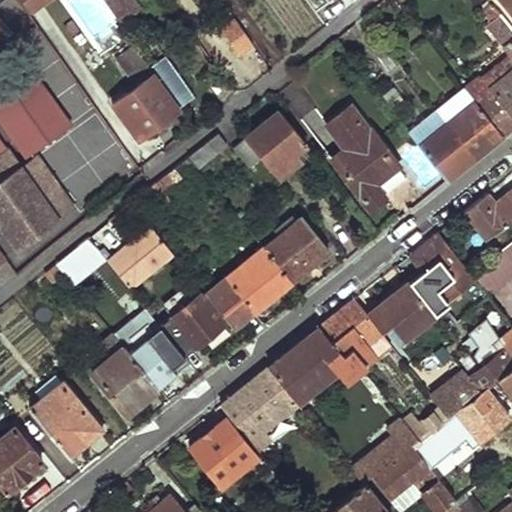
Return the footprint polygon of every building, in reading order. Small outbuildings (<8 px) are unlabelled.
[(49,0),(16,0),(29,16),(49,0)] [(104,0),(118,19),(138,5),(133,0),(104,0)] [(511,0),(499,0),(511,15),(511,0)] [(511,55),(511,68),(476,99),(503,133),(511,125),(511,29),(489,2),(480,9),(506,39),(501,44),(509,52),(511,55)] [(252,45),(233,17),(221,25),(240,54),(252,45)] [(375,31),(364,40),(389,72),(401,64),(375,31)] [(130,44),(114,56),(125,71),(142,59),(130,44)] [(476,99),(511,68),(511,55),(509,52),(481,74),(480,72),(465,85),(474,98),(476,99)] [(152,66),(175,98),(187,89),(164,57),(152,66)] [(26,63),(0,81),(0,121),(25,156),(71,123),(26,63)] [(144,78),(110,104),(137,139),(177,109),(146,69),(141,73),(144,78)] [(445,121),(474,98),(465,85),(436,108),(445,121)] [(474,98),(445,121),(473,156),(503,133),(476,99),(474,98)] [(345,99),(321,118),(345,149),(332,159),(369,207),(384,195),(376,184),(401,165),(372,127),(368,130),(345,99)] [(436,108),(408,131),(418,144),(445,121),(436,108)] [(278,109),(244,137),(265,163),(277,177),(311,150),(303,138),(278,109)] [(445,121),(418,144),(445,179),(473,156),(445,121)] [(218,132),(189,155),(196,165),(209,153),(217,144),(221,148),(228,143),(218,132)] [(0,227),(14,247),(57,217),(44,199),(37,205),(36,203),(32,205),(22,191),(25,189),(24,187),(32,182),(19,164),(0,137),(0,227)] [(244,137),(231,147),(252,173),(265,163),(244,137)] [(35,152),(19,164),(32,182),(24,187),(25,189),(22,191),(32,205),(36,203),(37,205),(44,199),(57,217),(73,206),(35,152)] [(171,179),(163,185),(166,188),(180,176),(173,168),(166,173),(171,179)] [(166,173),(159,179),(163,185),(171,179),(166,173)] [(145,190),(158,207),(167,200),(158,188),(163,185),(159,179),(145,190)] [(488,193),(464,212),(486,239),(511,217),(511,196),(508,191),(495,201),(488,193)] [(301,215),(263,245),(291,279),(330,248),(301,215)] [(149,226),(106,261),(116,273),(130,289),(173,255),(149,226)] [(438,232),(408,256),(422,274),(447,304),(476,280),(471,274),(438,232)] [(511,241),(471,274),(476,280),(488,294),(511,275),(511,241)] [(263,245),(220,280),(248,314),(291,279),(263,245)] [(55,262),(43,271),(50,280),(62,271),(55,262)] [(412,282),(436,312),(447,304),(422,274),(412,282)] [(220,280),(204,294),(232,327),(248,314),(220,280)] [(412,282),(369,316),(382,333),(396,323),(406,336),(436,313),(436,312),(412,282)] [(198,293),(169,317),(193,347),(224,323),(198,293)] [(353,299),(319,326),(342,354),(353,345),(369,365),(379,356),(369,343),(382,333),(369,316),(355,298),(353,299)] [(143,306),(129,318),(130,318),(151,315),(143,306)] [(495,309),(483,320),(496,335),(509,323),(495,309)] [(129,318),(112,332),(156,386),(188,360),(184,354),(160,325),(151,315),(130,318),(129,318)] [(169,317),(160,325),(184,354),(193,347),(169,317)] [(465,373),(481,393),(486,389),(499,379),(511,368),(511,324),(492,341),(498,349),(465,373)] [(319,326),(268,367),(297,402),(336,369),(349,383),(364,370),(364,369),(369,365),(353,345),(342,354),(319,326)] [(156,386),(112,332),(95,345),(105,357),(89,370),(120,408),(136,395),(139,399),(156,386)] [(268,367),(221,404),(267,461),(276,454),(259,432),(297,402),(268,367)] [(429,392),(441,407),(449,417),(481,393),(465,373),(460,367),(429,392)] [(511,368),(499,379),(511,396),(511,368)] [(39,401),(30,408),(66,452),(97,426),(55,375),(33,393),(39,401)] [(412,446),(423,460),(458,432),(471,449),(509,419),(486,389),(481,393),(449,417),(420,440),(412,446)] [(136,395),(120,408),(124,412),(139,399),(136,395)] [(415,414),(405,421),(420,440),(447,418),(449,417),(441,407),(422,422),(415,414)] [(225,417),(190,445),(220,484),(256,457),(225,417)] [(387,438),(351,467),(364,483),(373,476),(412,446),(420,440),(405,421),(403,418),(383,434),(387,438)] [(0,487),(4,492),(41,462),(13,427),(0,437),(0,487)] [(412,446),(373,476),(388,495),(400,510),(423,493),(436,511),(464,511),(457,503),(440,481),(423,460),(412,446)] [(460,464),(440,481),(457,503),(468,494),(478,486),(460,464)] [(255,479),(264,490),(281,477),(271,466),(255,479)] [(128,478),(117,487),(125,496),(135,487),(128,478)] [(387,511),(364,483),(327,511),(387,511)] [(511,495),(511,502),(499,511),(511,511),(511,490),(510,493),(511,495)] [(483,511),(468,494),(457,503),(464,511),(483,511)] [(171,497),(152,511),(183,511),(181,509),(171,497)] [(198,511),(200,511),(192,501),(181,509),(183,511),(198,511)]
